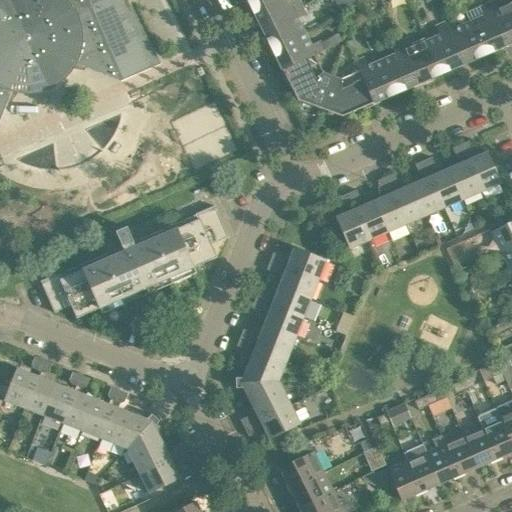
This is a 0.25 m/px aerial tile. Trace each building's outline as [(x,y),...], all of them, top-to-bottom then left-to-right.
[(48,82),(6,0),(0,0),(0,119),(13,86),(20,87),(28,87),(35,87),(43,85),(48,82)] [(6,0),(48,82),(51,81),(58,76),(63,71),(67,66),(69,62),(120,82),(151,69),(122,3),(127,0),(126,0),(6,0)] [(287,0),(261,0),(250,6),(260,27),(301,7),(297,0),(295,0),(289,3),(287,0)] [(495,1),(487,4),(505,46),(511,43),(511,4),(499,10),(495,1)] [(479,8),(483,17),(469,23),(483,56),(505,46),(487,4),(479,8)] [(301,7),(260,27),(271,49),(303,33),(297,19),(305,15),(301,7)] [(483,56),(469,23),(455,29),(451,20),(443,24),(461,65),(483,56)] [(461,65),(443,24),(435,27),(439,36),(425,42),(439,75),(461,65)] [(310,46),(303,33),(271,49),(282,71),(314,55),(323,50),(319,42),(310,46)] [(328,39),(332,46),(341,42),(337,34),(328,39)] [(407,39),(399,43),(417,84),(439,75),(425,42),(411,48),(407,39)] [(346,43),(351,53),(358,49),(354,40),(346,43)] [(395,55),(381,61),(395,94),(417,84),(399,43),(391,46),(395,55)] [(323,73),(314,55),(282,71),(297,101),(319,109),(332,76),(323,73)] [(381,61),(367,67),(363,58),(355,62),(358,71),(373,104),(395,94),(381,61)] [(332,76),(319,109),(342,117),(373,104),(358,71),(340,79),(332,76)] [(468,141),(460,145),(465,156),(470,153),(472,150),(469,142),(468,141)] [(460,145),(451,149),(452,149),(455,157),(459,158),(465,156),(460,145)] [(486,153),(467,161),(481,192),(500,184),(486,153)] [(431,157),(423,161),(427,172),(433,169),(434,166),(431,158),(431,157)] [(423,161),(414,165),(414,166),(415,165),(418,173),(422,174),(427,172),(423,161)] [(481,192),(467,161),(448,169),(462,200),(481,192)] [(462,200),(448,169),(430,177),(443,209),(462,200)] [(394,174),(385,177),(390,188),(395,186),(397,182),(394,175),(394,174)] [(385,177),(377,181),(377,182),(380,189),(384,191),(390,188),(385,177)] [(430,177),(411,186),(424,217),(443,209),(430,177)] [(411,186),(392,194),(406,225),(424,217),(411,186)] [(356,190),(348,194),(352,204),(358,202),(360,198),(356,191),(357,191),(356,190)] [(348,194),(339,197),(340,198),(343,205),(347,207),(352,204),(348,194)] [(406,225),(392,194),(373,202),(387,233),(406,225)] [(387,233),(373,202),(355,210),(368,241),(387,233)] [(59,274),(40,282),(54,313),(70,306),(76,319),(98,309),(101,315),(127,304),(125,300),(168,281),(170,285),(195,274),(193,268),(216,258),(210,245),(227,238),(214,206),(195,214),(197,220),(61,279),(59,274)] [(368,241),(355,210),(335,218),(349,250),(368,241)] [(511,221),(492,232),(502,252),(511,246),(511,221)] [(133,243),(126,228),(115,232),(122,248),(133,243)] [(430,231),(421,235),(428,250),(437,247),(430,231)] [(511,246),(502,252),(510,268),(504,271),(506,274),(511,271),(511,246)] [(294,248),(286,268),(318,281),(325,261),(294,248)] [(273,253),(269,262),(281,266),(283,260),(282,257),(273,253)] [(281,266),(269,262),(266,270),(274,273),(279,271),(281,266)] [(318,281),(286,268),(278,288),(310,300),(318,281)] [(310,300),(278,288),(271,307),(302,319),(310,300)] [(258,292),(254,300),(266,305),(268,299),(267,295),(258,292)] [(266,305),(254,300),(251,309),(259,312),(264,310),(266,305)] [(302,319),(271,307),(263,325),(295,338),(302,319)] [(295,338),(263,325),(256,344),(288,356),(295,338)] [(239,337),(251,342),(253,336),(252,332),(243,329),(239,337)] [(251,342),(239,337),(236,346),(244,349),(249,347),(251,342)] [(288,356),(256,344),(249,363),(280,375),(288,356)] [(38,371),(42,360),(34,357),(34,358),(31,366),(33,369),(38,371)] [(42,360),(38,371),(44,374),(48,372),(51,365),(51,364),(42,360)] [(280,375),(249,363),(242,378),(235,378),(235,383),(278,382),(280,375)] [(502,374),(499,365),(489,369),(493,378),(502,374)] [(24,408),(36,377),(16,369),(4,401),(24,408)] [(76,386),(80,375),(72,372),(71,373),(72,373),(69,381),(70,384),(76,386)] [(89,379),(80,375),(76,386),(82,389),(85,387),(88,380),(89,380),(89,379)] [(55,384),(36,377),(24,408),(43,416),(55,384)] [(461,382),(465,390),(474,386),(471,377),(461,382)] [(281,388),(278,382),(235,383),(235,389),(243,388),(250,403),(281,388)] [(465,390),(461,382),(452,386),(455,394),(465,390)] [(74,392),(55,384),(43,416),(62,423),(74,392)] [(114,401),(118,390),(110,387),(110,388),(107,396),(109,399),(114,401)] [(290,406),(281,388),(250,403),(259,421),(290,406)] [(118,390),(114,401),(120,404),(124,402),(127,395),(127,394),(118,390)] [(93,399),(74,392),(62,423),(81,431),(93,399)] [(424,398),(427,406),(437,402),(433,394),(424,398)] [(427,406),(424,398),(414,402),(418,410),(427,406)] [(93,399),(81,431),(100,438),(112,407),(93,399)] [(290,406),(259,421),(269,440),(299,425),(290,406)] [(112,407),(100,438),(119,446),(131,414),(112,407)] [(511,452),(511,447),(498,416),(495,408),(476,416),(481,428),(495,460),(511,452)] [(511,409),(498,416),(511,447),(511,409)] [(396,410),(386,414),(390,422),(392,426),(401,422),(396,410)] [(131,414),(119,446),(126,448),(154,418),(151,415),(146,420),(131,414)] [(390,422),(386,414),(377,418),(380,427),(390,422)] [(243,429),(254,423),(251,418),(247,416),(240,420),(239,420),(243,429)] [(158,421),(154,418),(126,448),(130,457),(160,442),(153,427),(158,421)] [(254,423),(243,429),(247,437),(248,436),(255,433),(256,429),(254,423)] [(481,428),(463,437),(476,468),(495,460),(481,428)] [(458,476),(444,445),(440,436),(432,439),(436,448),(425,453),(439,484),(458,476)] [(476,468),(463,437),(444,445),(458,476),(476,468)] [(363,452),(371,449),(367,439),(359,443),(363,452)] [(169,459),(160,442),(130,457),(139,475),(169,459)] [(175,457),(185,452),(181,444),(180,444),(181,444),(173,448),(172,452),(175,457)] [(439,484),(425,453),(422,445),(403,453),(407,461),(420,492),(439,484)] [(376,458),(371,449),(363,452),(367,462),(376,458)] [(185,452),(175,457),(178,462),(181,464),(189,460),(185,452)] [(313,452),(287,465),(279,469),(289,489),(323,473),(313,452)] [(169,459),(139,475),(148,493),(179,478),(169,459)] [(420,492),(407,461),(387,469),(401,501),(420,492)] [(385,469),(374,474),(378,484),(389,479),(385,469)] [(332,492),(323,473),(289,489),(299,509),(332,492)] [(336,500),(332,492),(299,509),(300,511),(356,511),(352,504),(351,503),(349,501),(348,500),(346,499),(343,499),(340,499),(339,499),(336,500)] [(199,511),(195,502),(174,511),(199,511)]
